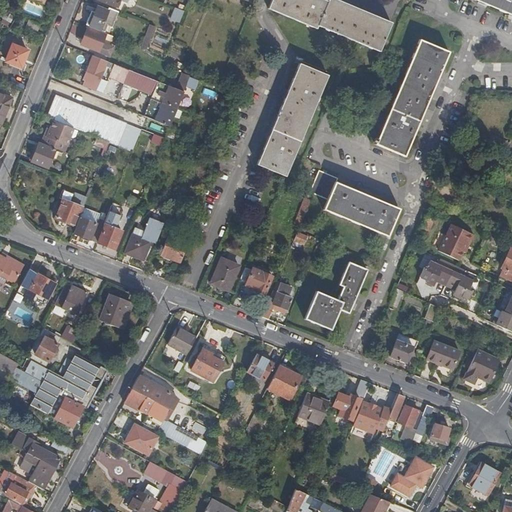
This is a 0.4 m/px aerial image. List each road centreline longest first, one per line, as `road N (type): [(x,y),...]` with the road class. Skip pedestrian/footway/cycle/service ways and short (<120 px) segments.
road 1 (unclassified): [(262,0),(283,66),(184,299)]
road 2 (unclassified): [(53,511),(171,294)]
road 3 (residential): [(422,177),(324,135),(315,155),(414,197)]
road 4 (residential): [(71,0),(0,174)]
road 5 (residential): [(414,197),(347,363)]
road 6 (residential): [(184,299),(347,363)]
road 7 (residential): [(17,235),(171,294)]
road 8 (residential): [(347,363),(489,423)]
road 9 (unknown): [(40,77),(165,132)]
